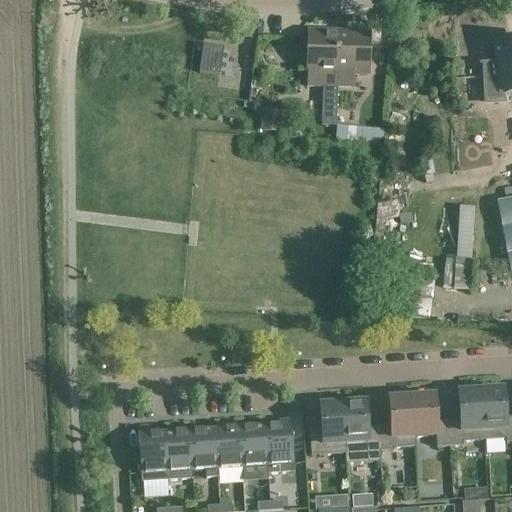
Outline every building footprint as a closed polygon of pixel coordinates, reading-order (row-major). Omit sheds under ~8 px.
[(306,88),(334,89),(333,74),(337,74),(337,54),(339,54),(340,34),(308,33),(306,88)] [(369,35),(340,34),(339,54),(337,54),(337,74),(333,74),(334,89),(354,90),(354,74),(368,75),(369,35)] [(497,63),(478,64),(479,66),(482,66),(484,102),(505,101),(505,96),(511,93),(511,42),(493,47),(497,63)] [(222,50),(203,47),(199,73),(219,76),(222,50)] [(467,69),(459,71),(462,83),(469,82),(467,69)] [(263,111),(261,132),(279,133),(281,112),(263,111)] [(356,144),(382,147),(383,132),(357,130),(356,144)] [(497,146),(461,149),(464,174),(462,174),(463,186),(500,182),(497,146)] [(511,186),(499,189),(511,272),(511,186)] [(473,290),(476,209),(460,208),(457,289),(473,290)] [(377,295),(374,316),(429,324),(435,284),(398,279),(395,297),(377,295)] [(503,391),(480,392),(484,442),(505,440),(505,444),(511,444),(511,418),(505,419),(503,391)] [(458,394),(460,422),(448,423),(449,448),(462,447),(462,443),(484,442),(480,392),(458,394)] [(435,424),(434,398),(411,399),(414,446),(415,446),(415,439),(435,437),(436,449),(449,448),(448,423),(435,424)] [(389,401),(390,427),(378,428),(380,453),(393,452),(393,448),(414,446),(411,399),(389,401)] [(345,405),(342,406),(345,455),(346,466),(381,463),(380,453),(378,428),(366,428),(364,404),(361,404),(361,400),(344,401),(345,405)] [(321,431),(309,432),(310,457),(345,455),(342,406),(319,407),(321,431)] [(278,422),(279,427),(270,427),(264,427),(268,476),(293,474),(290,427),(290,422),(278,422)] [(239,429),(242,469),(245,469),(266,468),(267,476),(268,476),(264,427),(239,429)] [(217,479),(218,479),(217,471),(242,469),(239,429),(214,431),(217,479)] [(141,484),(166,482),(167,482),(164,434),(149,435),(149,431),(138,432),(138,436),(138,437),(140,476),(141,484)] [(217,479),(214,431),(189,432),(192,481),(193,481),(192,473),(205,472),(205,475),(205,480),(217,479)] [(192,481),(189,432),(164,434),(167,482),(192,481)] [(486,489),(477,490),(477,501),(487,500),(486,489)] [(374,507),(374,495),(355,495),(355,507),(374,507)] [(346,497),(332,498),(332,510),(347,509),(346,497)] [(257,511),(269,511),(269,503),(257,504),(257,511)] [(269,511),(275,511),(282,511),(281,503),(269,503),(269,511)] [(478,511),(478,503),(461,504),(461,511),(478,511)]
